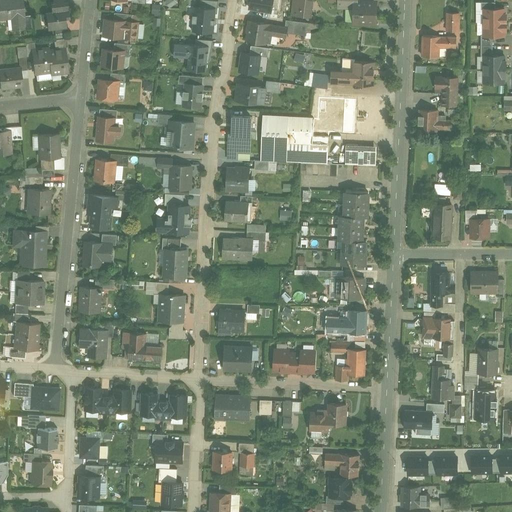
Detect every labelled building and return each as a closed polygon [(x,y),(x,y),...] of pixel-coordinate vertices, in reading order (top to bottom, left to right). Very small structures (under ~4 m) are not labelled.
[(22,0),(0,0),(0,18),(13,18),(14,29),(13,29),(13,30),(24,29),(25,29),(26,28),(24,16),(22,0)] [(63,0),(52,0),(53,3),(51,3),(52,12),(68,9),(67,1),(63,1),(63,0)] [(250,0),(249,8),(271,12),(273,0),(250,0)] [(310,0),(309,0),(296,0),(294,14),(308,16),(310,0)] [(357,2),(355,2),(355,6),(355,22),(375,22),(375,3),(357,2)] [(161,6),(153,4),(152,14),(160,15),(161,6)] [(216,8),(195,6),(193,31),(214,33),(216,8)] [(52,12),(46,12),(48,28),(54,28),(63,26),(62,19),(65,19),(69,18),(68,9),(52,12)] [(507,10),(483,10),(483,37),(507,38),(507,10)] [(132,14),(114,13),(114,20),(126,21),(126,22),(131,22),(132,14)] [(459,13),(447,13),(447,31),(459,31),(459,13)] [(65,19),(62,19),(63,26),(54,28),(55,33),(68,32),(67,24),(66,24),(65,19)] [(131,22),(126,22),(126,21),(114,20),(106,19),(104,35),(111,36),(113,38),(118,38),(120,37),(136,38),(138,23),(131,22)] [(268,24),(249,20),(248,28),(249,29),(247,40),(265,43),(265,42),(274,44),(276,35),(286,37),(287,32),(288,27),(286,27),(268,24)] [(307,22),(287,20),(286,27),(288,27),(287,32),(305,34),(307,22)] [(457,37),(423,36),(422,56),(439,56),(439,47),(456,48),(457,37)] [(67,38),(54,40),(55,50),(49,50),(49,48),(48,48),(52,74),(68,72),(65,47),(68,47),(67,38)] [(48,48),(33,50),(32,42),(25,43),(27,56),(33,55),(35,74),(51,72),(51,74),(52,74),(48,48)] [(131,44),(115,43),(114,50),(124,51),(123,56),(129,57),(131,44)] [(208,46),(176,44),(175,56),(189,57),(188,70),(206,71),(208,46)] [(267,56),(268,48),(251,46),(250,54),(262,55),(267,56)] [(114,50),(104,49),(103,56),(102,56),(101,64),(102,65),(120,67),(121,60),(123,60),(123,56),(124,51),(114,50)] [(250,54),(241,52),(238,71),(259,74),(262,55),(250,54)] [(305,56),(296,53),(294,61),(302,64),(305,56)] [(26,57),(19,57),(20,68),(21,68),(21,70),(27,70),(26,57)] [(507,57),(483,57),(483,85),(507,85),(507,57)] [(374,62),(354,61),(354,72),(332,71),(331,83),(354,84),(373,85),(374,62)] [(20,68),(0,70),(0,78),(1,78),(2,87),(1,88),(23,86),(21,70),(21,68),(20,68)] [(126,74),(111,73),(110,80),(119,81),(118,82),(125,83),(126,74)] [(328,75),(314,73),(312,86),(316,87),(328,89),(328,75)] [(203,77),(181,75),(181,84),(186,84),(202,85),(203,77)] [(457,78),(435,77),(435,88),(443,88),(442,105),(456,106),(457,78)] [(110,80),(100,79),(98,97),(117,99),(118,82),(119,81),(110,80)] [(281,82),(269,81),(268,88),(281,90),(281,82)] [(153,82),(144,82),(144,89),(152,90),(153,82)] [(295,84),(281,82),(281,90),(280,93),(294,95),(295,84)] [(265,87),(237,83),(235,100),(263,104),(265,87)] [(202,85),(186,84),(185,91),(184,91),(183,98),(184,98),(184,106),(201,107),(203,85),(202,85)] [(365,99),(317,97),(317,113),(339,115),(344,115),(364,117),(365,99)] [(118,110),(100,109),(99,116),(115,118),(117,118),(118,110)] [(438,110),(419,109),(418,130),(437,131),(437,129),(451,129),(451,120),(444,120),(444,116),(437,115),(438,110)] [(317,113),(317,119),(288,117),(287,143),(328,145),(329,130),(344,131),(344,115),(339,115),(317,113)] [(173,115),(159,114),(158,124),(171,125),(171,121),(172,121),(173,115)] [(227,159),(249,160),(252,116),(233,115),(232,136),(229,135),(227,159)] [(364,117),(344,115),(344,131),(363,132),(364,117)] [(99,116),(96,140),(113,142),(114,135),(118,135),(119,124),(115,124),(115,118),(99,116)] [(288,117),(264,116),(262,161),(269,161),(285,162),(285,161),(286,161),(287,143),(288,117)] [(172,121),(171,121),(171,125),(169,146),(192,148),(194,123),(172,121)] [(0,154),(11,154),(10,140),(22,139),(21,126),(9,127),(9,130),(1,130),(1,129),(0,128),(0,154)] [(58,134),(39,135),(40,158),(53,158),(59,157),(58,134)] [(328,145),(287,143),(286,161),(285,161),(285,162),(327,163),(328,145)] [(377,146),(346,145),(345,164),(375,165),(377,146)] [(129,155),(111,154),(111,161),(115,161),(115,162),(128,163),(129,155)] [(139,167),(158,167),(159,157),(140,156),(139,167)] [(172,158),(159,157),(158,167),(171,168),(171,165),(172,165),(172,158)] [(53,158),(40,158),(41,170),(42,170),(54,169),(53,158)] [(111,161),(97,160),(96,171),(95,171),(95,177),(96,177),(95,180),(114,181),(115,162),(115,161),(111,161)] [(262,161),(255,160),(254,169),(268,170),(269,161),(262,161)] [(172,165),(171,165),(171,168),(170,188),(171,188),(189,189),(190,189),(191,166),(172,165)] [(249,168),(240,167),(240,169),(227,169),(226,188),(248,190),(249,168)] [(292,184),(284,184),(284,192),(292,193),(292,184)] [(50,190),(29,189),(28,213),(49,214),(50,190)] [(130,191),(117,190),(117,197),(118,197),(118,199),(129,200),(130,191)] [(311,191),(304,191),(303,201),(311,202),(311,191)] [(368,192),(346,191),(346,203),(368,205),(368,192)] [(117,197),(90,194),(89,207),(93,207),(91,226),(110,228),(112,206),(117,207),(118,199),(118,197),(117,197)] [(171,194),(170,205),(183,205),(184,194),(171,194)] [(253,196),(241,195),(241,201),(249,202),(249,204),(252,204),(253,196)] [(241,201),(226,200),(225,220),(248,222),(249,204),(249,202),(241,201)] [(368,205),(346,203),(345,215),(363,216),(367,217),(368,205)] [(444,204),(434,204),(433,217),(432,217),(432,224),(434,225),(433,237),(450,238),(451,218),(451,205),(444,204)] [(170,205),(169,205),(168,231),(188,232),(189,206),(183,205),(170,205)] [(291,211),(281,211),(281,221),(291,221),(291,211)] [(345,215),(340,215),(340,227),(363,228),(363,216),(345,215)] [(488,219),(471,219),(471,238),(488,238),(488,219)] [(247,224),(247,231),(266,232),(266,225),(247,224)] [(48,226),(35,226),(35,232),(35,238),(45,238),(48,238),(48,226)] [(363,228),(340,227),(339,239),(344,240),(362,240),(363,228)] [(45,238),(35,238),(35,232),(15,231),(14,242),(22,242),(21,264),(44,265),(45,238)] [(266,232),(247,231),(247,238),(253,239),(266,240),(266,232)] [(117,235),(103,234),(102,243),(112,244),(112,245),(116,245),(117,235)] [(181,238),(168,238),(167,248),(181,249),(181,238)] [(247,238),(239,238),(239,240),(224,239),(223,257),(239,257),(239,255),(252,255),(253,239),(247,238)] [(362,240),(344,240),(343,252),(366,253),(366,241),(362,240)] [(102,243),(85,242),(84,265),(101,266),(101,259),(111,260),(112,245),(112,244),(102,243)] [(167,248),(165,248),(164,276),(186,277),(187,249),(181,249),(167,248)] [(366,253),(343,252),(343,262),(365,263),(366,253)] [(29,270),(17,270),(17,280),(29,280),(29,270)] [(497,272),(471,272),(471,292),(497,292),(497,279),(497,272)] [(449,273),(432,273),(432,306),(442,306),(442,303),(442,293),(445,293),(449,293),(449,292),(455,293),(455,284),(449,284),(449,273)] [(364,277),(337,276),(337,296),(363,297),(364,277)] [(109,279),(96,278),(95,287),(102,288),(108,288),(109,279)] [(29,280),(17,280),(16,303),(28,303),(42,304),(43,281),(29,280)] [(169,282),(155,282),(154,294),(160,294),(160,293),(168,294),(169,282)] [(95,287),(81,287),(80,311),(100,312),(101,292),(102,292),(103,291),(101,291),(102,288),(95,287)] [(455,293),(449,292),(449,293),(445,293),(445,303),(455,304),(455,293)] [(168,294),(160,293),(160,294),(159,320),(172,321),(183,322),(185,295),(168,294)] [(28,303),(16,303),(15,313),(16,313),(28,313),(28,303)] [(445,303),(442,303),(442,306),(432,306),(432,312),(455,313),(455,304),(445,303)] [(260,305),(248,305),(247,313),(259,313),(260,305)] [(245,311),(220,310),(219,331),(231,331),(231,329),(244,329),(245,311)] [(366,311),(349,310),(349,319),(334,319),(333,331),(348,331),(365,332),(366,311)] [(28,313),(16,313),(15,322),(17,322),(17,321),(28,322),(29,313),(28,313)] [(450,319),(425,318),(424,336),(445,338),(453,338),(454,321),(450,320),(450,319)] [(28,322),(17,321),(17,322),(15,335),(39,337),(39,336),(40,324),(41,324),(40,323),(28,322)] [(183,322),(172,321),(172,326),(170,327),(170,329),(185,330),(183,330),(183,322)] [(114,324),(106,324),(106,330),(107,330),(106,337),(113,337),(114,324)] [(91,329),(91,330),(81,329),(80,346),(81,346),(81,342),(90,342),(89,357),(105,358),(106,342),(106,337),(107,330),(106,330),(91,329)] [(185,330),(170,329),(169,337),(185,338),(185,330)] [(146,334),(121,332),(119,358),(128,358),(128,359),(161,361),(162,345),(145,344),(146,334)] [(39,337),(15,335),(14,347),(14,348),(26,349),(38,350),(38,349),(39,337)] [(453,338),(445,338),(444,356),(452,356),(454,338),(453,338)] [(332,352),(347,352),(346,340),(331,341),(332,352)] [(252,347),(224,346),(224,369),(252,370),(252,347)] [(26,349),(14,348),(14,347),(13,347),(12,357),(25,358),(26,349)] [(498,349),(479,348),(478,373),(497,374),(498,349)] [(289,350),(275,349),(274,370),(280,371),(280,372),(288,372),(288,371),(289,353),(289,350)] [(366,350),(349,349),(349,366),(348,374),(365,375),(366,350)] [(315,351),(301,351),(301,354),(300,372),(300,373),(308,373),(308,372),(314,372),(315,351)] [(301,354),(289,353),(288,371),(300,372),(301,354)] [(349,366),(336,365),(336,380),(348,381),(348,374),(349,366)] [(444,366),(434,365),(432,397),(453,399),(454,386),(450,385),(450,379),(443,379),(444,366)] [(33,384),(15,383),(14,396),(32,397),(32,387),(33,387),(33,384)] [(33,387),(32,387),(32,397),(31,403),(38,403),(38,408),(59,410),(60,389),(33,387)] [(108,396),(102,396),(102,389),(87,388),(86,409),(100,410),(100,412),(108,413),(108,396)] [(115,396),(108,396),(108,413),(115,413),(115,411),(130,411),(131,390),(116,389),(115,396)] [(495,392),(476,391),(475,418),(495,419),(495,405),(494,405),(495,392)] [(164,401),(157,401),(157,394),(142,393),(141,414),(156,415),(156,417),(163,418),(164,401)] [(171,402),(164,401),(163,418),(171,418),(171,416),(185,416),(186,395),(171,394),(171,402)] [(250,396),(216,395),(216,413),(225,413),(224,416),(237,417),(237,419),(249,420),(250,396)] [(272,400),(260,399),(260,413),(272,414),(272,400)] [(293,401),(284,401),(283,416),(292,416),(293,401)] [(346,404),(329,403),(328,414),(328,423),(328,424),(345,424),(346,404)] [(443,412),(444,405),(428,404),(427,411),(433,411),(443,412)] [(460,405),(450,405),(450,417),(460,417),(460,405)] [(427,411),(405,410),(404,428),(416,428),(416,434),(432,435),(433,411),(427,411)] [(328,414),(311,413),(310,430),(328,431),(328,424),(328,423),(328,414)] [(46,416),(34,415),(34,428),(38,428),(38,427),(45,428),(46,416)] [(292,418),(284,418),(283,428),(291,428),(292,418)] [(45,428),(38,427),(38,428),(37,434),(36,434),(36,441),(37,441),(37,447),(57,448),(57,442),(58,442),(58,435),(57,435),(58,428),(45,428)] [(99,438),(81,438),(81,457),(99,458),(99,438)] [(183,442),(157,441),(156,461),(178,462),(177,461),(179,461),(180,461),(180,462),(182,462),(183,442)] [(254,444),(239,443),(238,453),(242,453),(254,453),(254,444)] [(232,452),(215,451),(214,469),(231,470),(234,470),(235,467),(231,467),(232,452)] [(511,451),(503,452),(502,471),(511,470),(511,451)] [(474,452),(474,471),(493,471),(493,459),(493,452),(474,452)] [(42,454),(24,453),(23,462),(33,462),(33,461),(41,462),(42,454)] [(254,453),(242,453),(241,467),(253,467),(254,453)] [(341,454),(325,453),(325,464),(341,465),(340,475),(358,476),(359,455),(341,454)] [(409,453),(409,472),(428,472),(428,461),(428,453),(409,453)] [(438,454),(438,473),(459,473),(459,454),(438,454)] [(41,462),(33,461),(33,462),(33,472),(31,474),(31,479),(32,481),(32,484),(50,484),(50,477),(51,477),(52,470),(51,470),(51,462),(41,462)] [(96,465),(86,465),(86,471),(86,476),(100,476),(100,477),(104,477),(104,466),(96,465)] [(86,476),(80,476),(79,497),(87,497),(99,498),(100,477),(100,476),(86,476)] [(351,479),(333,478),(332,486),(330,487),(330,496),(343,497),(348,497),(348,493),(351,493),(352,484),(350,484),(351,479)] [(182,483),(164,482),(163,504),(181,505),(182,483)] [(237,485),(219,485),(219,493),(230,494),(237,495),(237,485)] [(419,486),(403,487),(402,506),(419,506),(419,504),(429,505),(429,498),(434,498),(434,490),(429,490),(429,494),(419,494),(419,486)] [(219,493),(212,493),(210,511),(239,511),(239,505),(229,504),(230,494),(219,493)] [(343,497),(330,496),(326,496),(326,503),(334,504),(343,504),(343,497)] [(134,500),(134,508),(148,508),(148,500),(134,500)] [(441,500),(441,504),(433,504),(433,509),(444,509),(446,508),(446,500),(441,500)]
